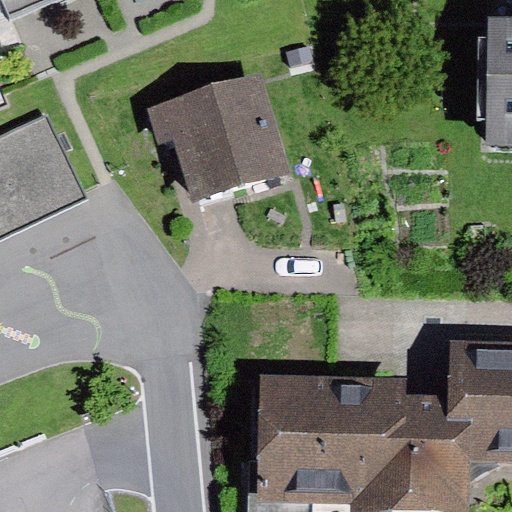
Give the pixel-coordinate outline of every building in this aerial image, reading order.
[(511,27),(486,27),(483,154),(511,154),(511,27)] [(258,84),(149,117),(158,147),(174,142),(194,206),(287,178),(258,84)] [(45,121),(0,141),(0,239),(82,202),(45,121)] [(511,346),(451,346),(448,389),(471,390),(467,487),(498,467),(511,467),(511,346)] [(448,389),(263,381),(257,504),(353,508),(353,511),(465,511),(467,487),(471,390),(448,389)]
